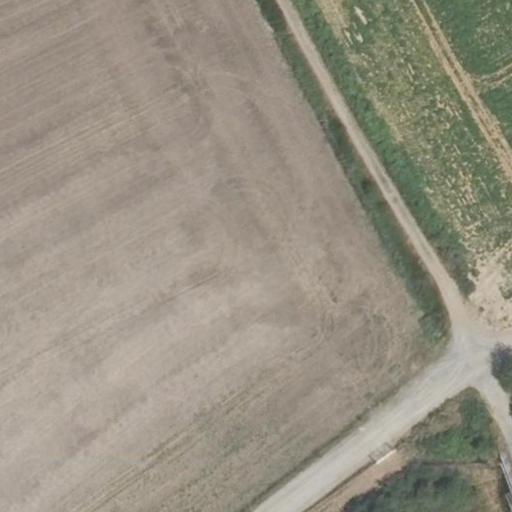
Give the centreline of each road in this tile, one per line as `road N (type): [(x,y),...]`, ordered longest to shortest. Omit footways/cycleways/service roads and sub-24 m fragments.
road 1 (track): [(295,0),(511,423)]
road 2 (unclassified): [(511,339),(478,353),(276,511)]
